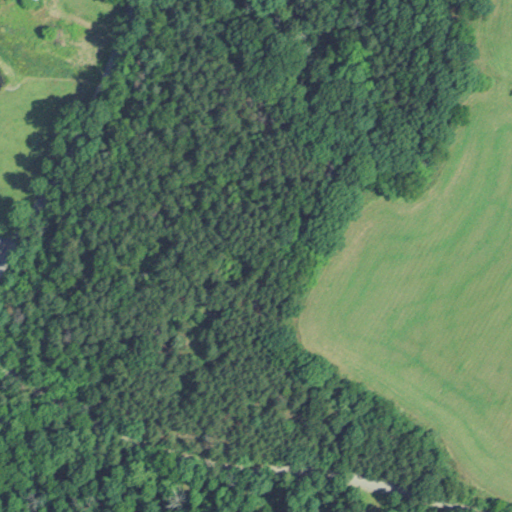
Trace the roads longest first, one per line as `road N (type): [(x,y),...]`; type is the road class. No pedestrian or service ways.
road 1 (residential): [(474,511),(341,473),(176,457),(0,367)]
road 2 (residential): [(107,0),(61,155),(0,269)]
